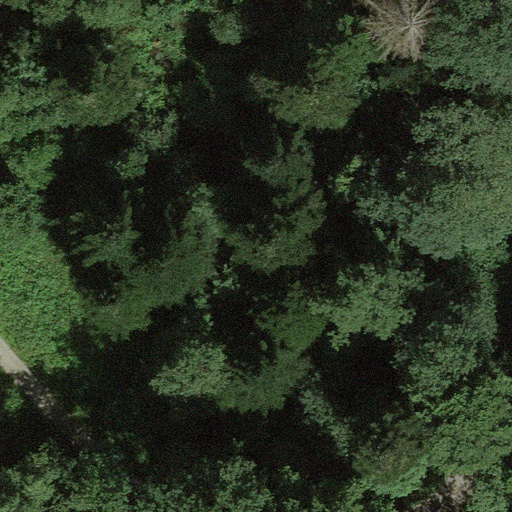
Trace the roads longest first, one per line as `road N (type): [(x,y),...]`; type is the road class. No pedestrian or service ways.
road 1 (track): [(0,358),(156,511)]
road 2 (track): [(434,511),(487,404),(511,328)]
